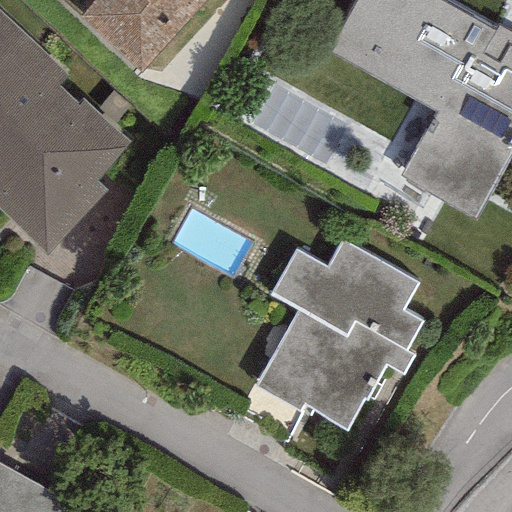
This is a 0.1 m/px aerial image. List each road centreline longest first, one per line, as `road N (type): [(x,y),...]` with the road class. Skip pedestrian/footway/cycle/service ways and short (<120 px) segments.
road 1 (residential): [(265,511),(22,383)]
road 2 (residential): [(511,403),(436,511)]
